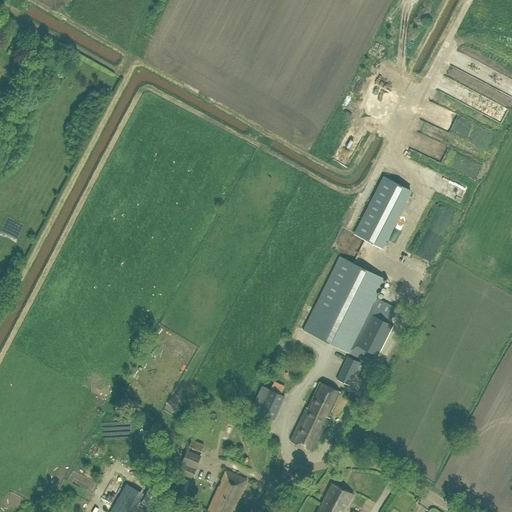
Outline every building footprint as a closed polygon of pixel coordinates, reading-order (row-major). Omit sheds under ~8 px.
[(385,178),(356,235),(381,248),(410,191),(385,178)] [(444,206),(419,253),(433,261),(457,214),(444,206)] [(343,259),(307,331),(348,352),(370,363),(374,354),(378,356),(393,326),(389,324),(396,309),(374,298),(384,279),(343,259)] [(350,386),(361,363),(348,357),(337,380),(350,386)] [(328,417),(340,392),(320,382),(308,408),(306,407),(290,441),(313,452),(330,418),(328,417)] [(275,420),(285,397),(270,390),(259,413),(257,419),(271,426),(274,420),(275,420)] [(202,451),(204,445),(192,440),(189,447),(202,451)] [(192,479),(201,456),(187,450),(177,474),(184,477),(185,476),(192,479)] [(220,487),(219,487),(209,509),(214,511),(229,511),(232,508),(234,509),(247,480),(226,470),(221,481),(222,482),(220,487)] [(186,496),(189,480),(183,479),(180,495),(186,496)] [(322,505),(335,511),(346,511),(355,495),(332,484),(322,505)] [(159,491),(150,486),(143,500),(152,504),(159,491)]
